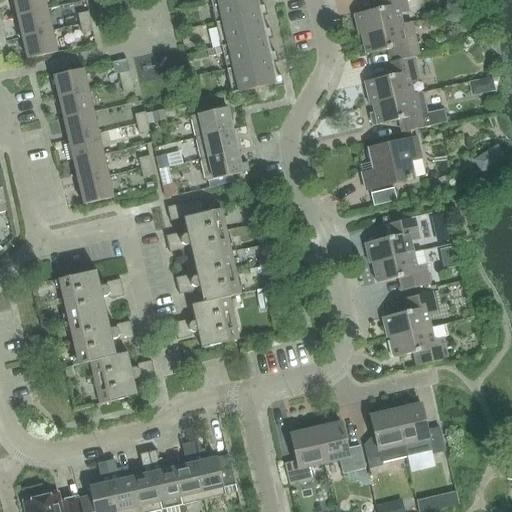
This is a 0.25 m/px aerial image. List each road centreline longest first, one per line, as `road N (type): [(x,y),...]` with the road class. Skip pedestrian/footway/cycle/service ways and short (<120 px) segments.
road 1 (residential): [(332,377),(356,338),(335,241),(303,203),(290,131),(331,66),(312,0)]
road 2 (residential): [(248,397),(39,450),(10,434),(0,388)]
road 3 (residential): [(150,318),(124,223),(41,243)]
